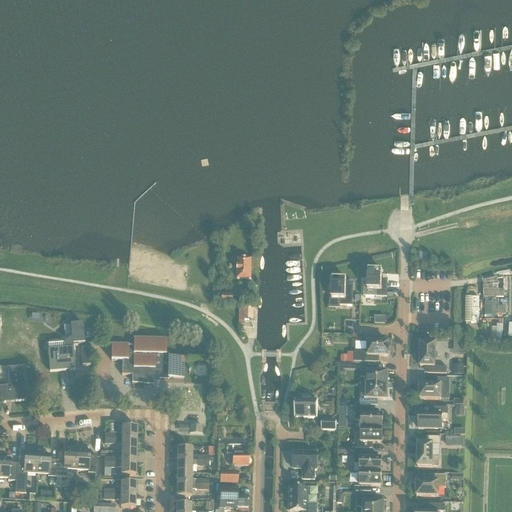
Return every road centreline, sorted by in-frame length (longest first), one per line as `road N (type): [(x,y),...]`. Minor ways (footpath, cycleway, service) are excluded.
road 1 (residential): [(396,511),(405,228)]
road 2 (residential): [(160,511),(161,415),(0,425)]
road 3 (residential): [(256,511),(260,415),(279,415),(277,511)]
